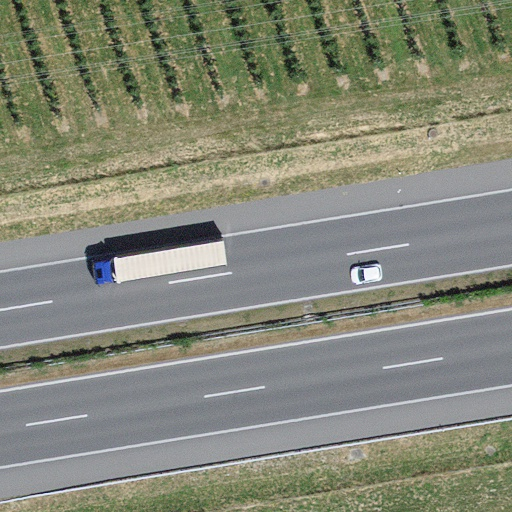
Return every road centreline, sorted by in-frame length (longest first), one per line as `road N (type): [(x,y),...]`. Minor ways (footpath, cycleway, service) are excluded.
road 1 (motorway): [(511,228),(0,311)]
road 2 (motorway): [(0,430),(511,348)]
